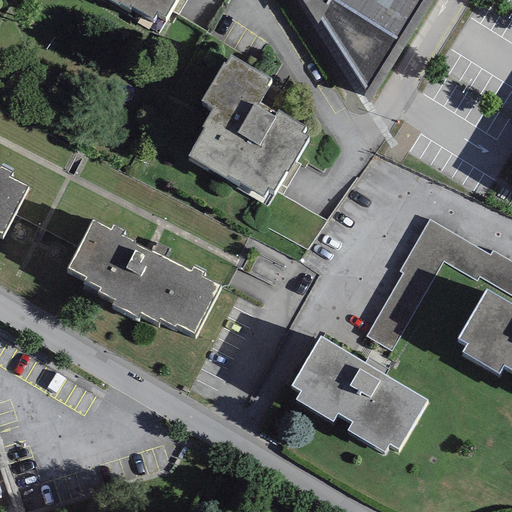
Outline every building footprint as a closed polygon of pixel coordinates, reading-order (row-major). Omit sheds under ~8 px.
[(103,0),(159,33),(166,20),(169,16),(175,20),(186,0),(103,0)] [(301,0),(370,107),(436,0),(301,0)] [(270,84),(231,60),(226,68),(224,67),(200,106),(212,113),(201,131),(205,133),(188,160),(267,208),(274,195),(277,191),(283,195),(301,165),(296,162),(309,141),(301,136),(304,131),(278,116),(275,122),(257,111),(268,92),(266,91),(270,84)] [(0,237),(1,238),(27,190),(9,181),(10,177),(1,172),(0,173),(0,237)] [(511,296),(511,263),(492,252),(490,256),(430,221),(400,272),(402,274),(366,336),(392,351),(443,263),(449,266),(476,282),(479,277),(511,296)] [(110,234),(93,225),(68,272),(87,282),(85,285),(101,293),(99,296),(115,304),(112,310),(138,324),(140,318),(158,328),(159,324),(175,333),(178,329),(194,337),(220,290),(202,280),(203,277),(194,272),(191,277),(121,240),(124,234),(113,229),(110,234)] [(511,308),(486,294),(458,342),(467,347),(461,357),(497,378),(502,369),(511,374),(511,308)] [(428,404),(320,342),(292,390),(300,395),(295,404),(332,425),(336,418),(352,427),(347,434),(384,456),(389,448),(399,454),(428,404)]
